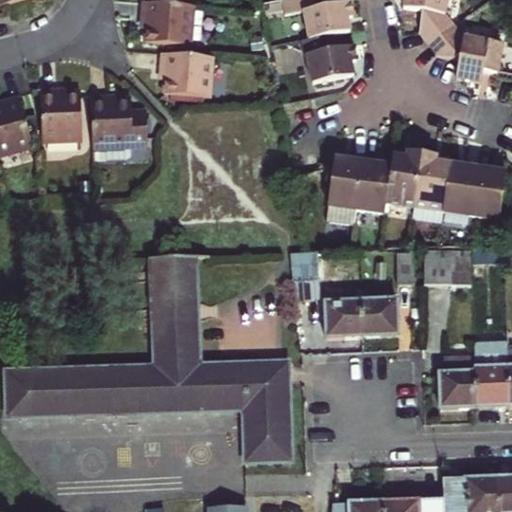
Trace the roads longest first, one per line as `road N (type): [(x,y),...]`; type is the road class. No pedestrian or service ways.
road 1 (residential): [(493,126),(399,104),(384,0)]
road 2 (residential): [(355,445),(511,440)]
